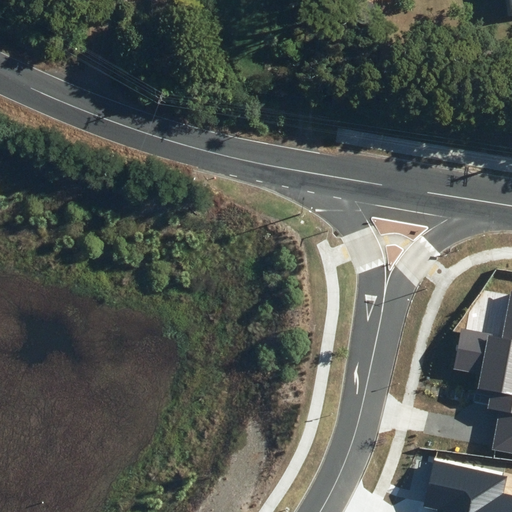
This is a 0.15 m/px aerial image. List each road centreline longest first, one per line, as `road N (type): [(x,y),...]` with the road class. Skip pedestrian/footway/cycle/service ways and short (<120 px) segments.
road 1 (unclassified): [(313,174),(133,128),(0,74)]
road 2 (residential): [(383,293),(342,465),(314,511)]
road 3 (unclassified): [(511,204),(313,174)]
road 4 (residential): [(511,208),(467,219),(383,293)]
road 5 (residential): [(383,293),(354,229),(313,174)]
